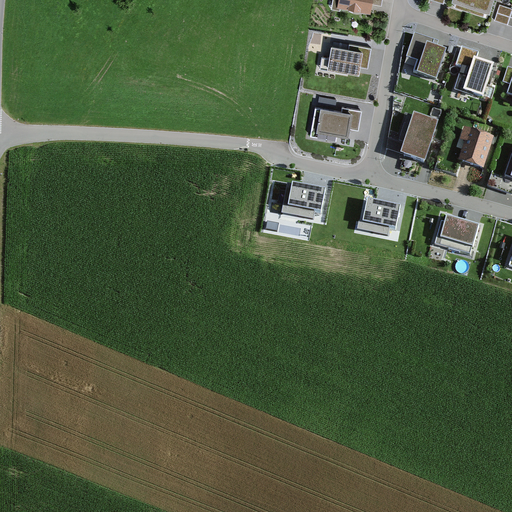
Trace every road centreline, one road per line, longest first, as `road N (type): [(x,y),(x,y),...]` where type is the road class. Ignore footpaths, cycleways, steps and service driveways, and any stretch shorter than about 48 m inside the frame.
road 1 (residential): [(0,132),(259,145),(298,164),(368,177)]
road 2 (residential): [(399,12),(368,177)]
road 3 (residential): [(368,177),(511,214)]
